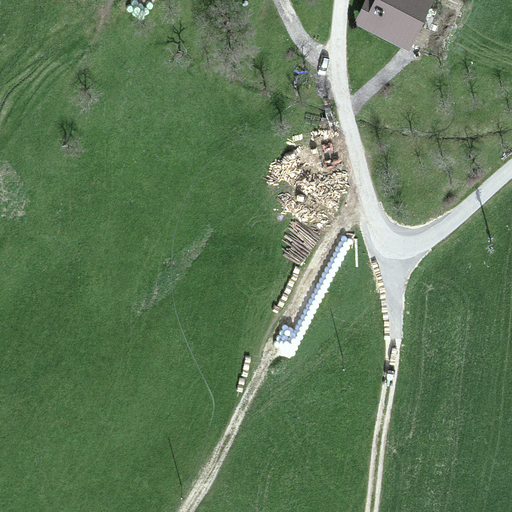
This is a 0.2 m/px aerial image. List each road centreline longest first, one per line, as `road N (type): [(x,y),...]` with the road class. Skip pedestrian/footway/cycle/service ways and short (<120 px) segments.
road 1 (track): [(185,511),(264,376),(401,254)]
road 2 (track): [(370,511),(401,254)]
